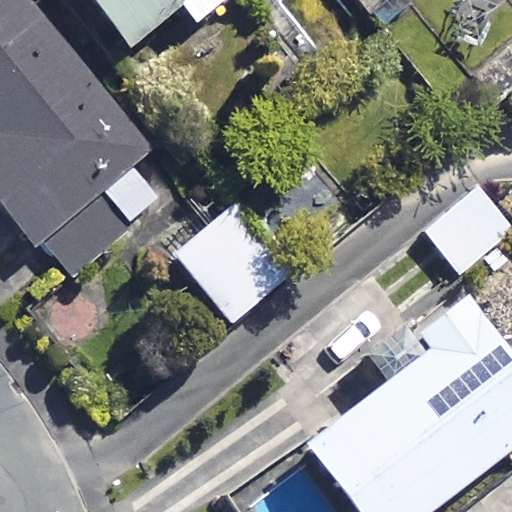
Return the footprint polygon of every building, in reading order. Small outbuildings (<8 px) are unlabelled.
[(178,195),(19,0),(0,0),(0,212),(25,243),(33,236),(70,282),(178,195)] [(81,0),(116,44),(170,2),(185,21),(211,0),(81,0)] [(509,230),(474,187),(419,232),(454,274),(509,230)] [(276,282),(220,210),(168,251),(225,323),(276,282)] [(293,437),(348,511),(413,511),(511,438),(511,368),(455,291),(406,328),(418,345),(293,437)] [(348,511),(293,437),(212,497),(222,511),(348,511)]
